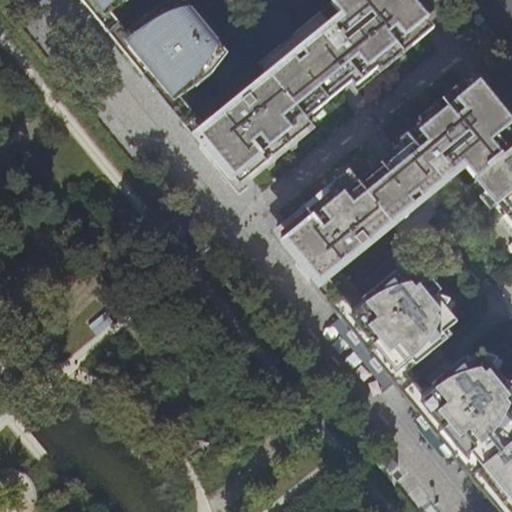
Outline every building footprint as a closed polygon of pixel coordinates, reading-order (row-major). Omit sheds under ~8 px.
[(94,0),(112,21),(138,52),(163,83),(191,118),(204,107),(194,95),(212,79),(227,59),(181,5),(158,14),(140,28),(118,1),(118,0),(94,0)] [(365,89),(434,32),(427,24),(429,23),(425,18),(410,0),(336,0),(325,9),(332,16),(341,26),(220,126),(204,107),(191,118),(198,127),(226,160),(230,157),(251,182),(257,177),(278,160),(279,162),(283,160),(287,152),(306,137),(308,138),(312,135),(317,128),(320,125),(313,115),(357,80),(365,89)] [(305,0),(313,9),(320,3),(325,9),(336,0),(305,0)] [(325,9),(320,3),(313,9),(318,15),(325,9)] [(332,16),(325,9),(318,15),(324,22),(332,16)] [(474,182),(511,150),(511,142),(502,130),(510,123),(511,122),(502,110),(477,80),(476,81),(470,74),(400,131),(407,140),(362,177),(354,168),(351,171),(344,173),(340,176),(342,178),(323,194),(314,198),(311,200),(312,203),(281,228),(297,247),(319,275),(336,295),(350,284),(360,276),(347,261),(364,247),(360,242),(362,236),(369,231),(375,238),(392,223),(405,239),(474,182)] [(511,125),(510,123),(502,130),(511,142),(511,125)] [(511,150),(474,182),(511,227),(511,150)] [(251,182),(230,157),(226,160),(231,167),(250,190),(260,182),(257,177),(251,182)] [(511,511),(511,385),(504,382),(495,372),(501,362),(481,354),(472,361),(464,359),(454,367),(438,347),(449,339),(447,331),(456,324),(447,313),(452,304),(436,297),(439,292),(430,281),(419,285),(407,284),(400,280),(393,273),(362,299),(350,284),(336,295),(325,304),(344,327),(371,359),(399,394),(424,424),(454,461),(489,504),(496,511),(511,511)]
